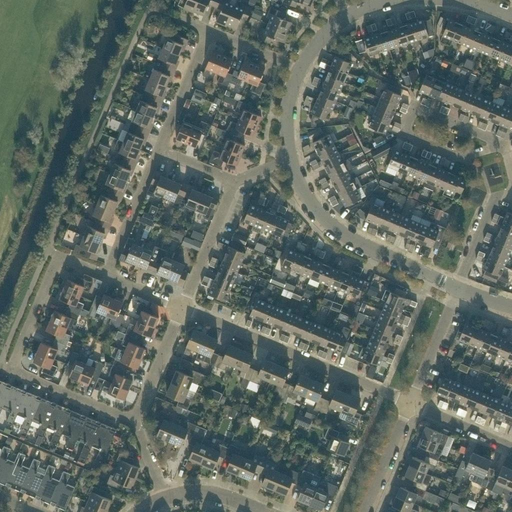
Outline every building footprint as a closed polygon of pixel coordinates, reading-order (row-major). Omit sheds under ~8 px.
[(186,0),(184,7),(194,11),(198,0),(186,0)] [(215,6),(217,0),(198,0),(194,11),(204,15),(209,4),(215,6)] [(229,3),(230,0),(217,0),(215,6),(221,9),(217,21),(227,25),(234,6),(229,3)] [(247,20),(251,8),(242,4),(240,8),(234,6),(227,25),(236,29),(241,17),(247,20)] [(280,17),(282,12),(271,7),(267,17),(271,19),(269,24),(287,32),(292,22),(280,17)] [(259,20),(262,12),(254,8),(251,16),(259,20)] [(443,28),(447,19),(440,16),(437,25),(443,28)] [(418,40),(428,36),(423,19),(413,22),(418,40)] [(452,40),(459,23),(449,19),(442,36),(452,40)] [(409,43),(418,40),(413,22),(403,26),(409,43)] [(461,44),(468,27),(459,23),(452,40),(461,44)] [(283,42),(287,32),(269,24),(266,30),(262,28),(258,38),(269,43),(272,37),(283,42)] [(399,46),(409,43),(403,26),(393,29),(399,46)] [(471,48),(478,31),(468,27),(461,44),(471,48)] [(389,49),(399,46),(393,29),(384,32),(389,49)] [(480,51),(487,35),(478,31),(471,48),(480,51)] [(380,52),(389,49),(384,32),(374,35),(380,52)] [(186,46),(188,39),(175,34),(172,40),(167,37),(163,48),(179,55),(183,45),(186,46)] [(370,55),(380,52),(374,35),(364,38),(370,55)] [(490,55),(496,39),(487,35),(480,51),(490,55)] [(499,59),(506,43),(496,39),(490,55),(499,59)] [(359,53),(365,51),(361,40),(356,42),(359,53)] [(508,63),(511,54),(511,45),(506,43),(499,59),(508,63)] [(175,64),(179,55),(163,48),(158,58),(164,60),(162,66),(175,71),(177,65),(175,64)] [(215,73),(223,55),(213,51),(202,75),(207,77),(210,70),(215,73)] [(227,72),(233,59),(223,55),(215,73),(220,75),(217,82),(228,86),(229,82),(232,75),(227,72)] [(348,73),(352,63),(335,56),(331,66),(348,73)] [(248,82),(255,64),(245,60),(240,72),(234,70),(232,75),(229,82),(240,86),(243,80),(248,82)] [(459,74),(462,66),(453,63),(450,70),(459,74)] [(259,82),(265,68),(255,64),(248,82),(252,84),(250,91),(260,95),(265,84),(259,82)] [(172,77),(175,71),(162,66),(159,71),(154,69),(149,79),(166,86),(170,76),(172,77)] [(344,82),(348,73),(331,66),(327,75),(344,82)] [(416,70),(407,73),(411,86),(418,76),(416,70)] [(429,95),(436,78),(426,74),(419,91),(429,95)] [(438,99),(445,82),(447,78),(437,74),(436,78),(429,95),(438,99)] [(340,92),(344,82),(327,75),(323,85),(340,92)] [(162,96),(166,86),(149,79),(145,89),(146,89),(143,95),(162,103),(164,97),(162,96)] [(448,102),(455,86),(445,82),(438,99),(448,102)] [(399,94),(402,89),(389,83),(386,89),(385,88),(380,98),(397,105),(401,95),(399,94)] [(336,101),(340,92),(323,85),(319,94),(336,101)] [(457,106),(464,90),(455,86),(448,102),(457,106)] [(207,93),(197,89),(196,89),(193,94),(204,99),(207,93)] [(466,110),(473,94),(464,90),(457,106),(466,110)] [(202,105),(204,99),(193,94),(191,100),(202,105)] [(332,110),(336,101),(319,94),(315,103),(332,110)] [(476,114),(483,98),(473,94),(466,110),(476,114)] [(159,108),(162,103),(143,95),(141,100),(136,110),(153,117),(157,108),(159,108)] [(393,114),(397,105),(380,98),(377,107),(393,114)] [(485,118),(492,102),(483,98),(476,114),(485,118)] [(251,105),(239,101),(239,100),(234,111),(242,114),(239,119),(257,126),(261,116),(248,111),(251,105)] [(495,122),(502,106),(492,102),(485,118),(495,122)] [(328,120),(332,110),(315,103),(311,113),(312,113),(309,120),(309,126),(322,125),(324,119),(328,120)] [(504,126),(511,110),(502,106),(495,122),(504,126)] [(389,124),(393,114),(377,107),(373,117),(389,124)] [(149,127),(153,117),(136,110),(132,121),(138,123),(135,128),(149,134),(151,128),(149,127)] [(188,123),(191,116),(186,114),(176,139),(186,143),(193,125),(188,123)] [(385,133),(389,124),(373,117),(369,126),(385,133)] [(253,136),(257,126),(239,119),(237,124),(230,121),(226,131),(233,135),(237,136),(239,131),(253,136)] [(207,136),(212,125),(201,121),(198,128),(193,125),(186,143),(196,147),(202,134),(207,136)] [(309,139),(320,133),(317,127),(306,133),(309,139)] [(146,140),(149,134),(135,128),(133,134),(123,129),(119,139),(124,141),(123,142),(140,149),(144,139),(146,140)] [(233,135),(226,131),(222,130),(218,140),(225,143),(223,148),(241,155),(245,146),(231,140),(233,135)] [(351,146),(358,142),(353,133),(346,137),(351,146)] [(317,152),(333,143),(328,134),(313,142),(317,152)] [(372,143),(375,148),(386,142),(383,137),(380,136),(374,139),(375,141),(372,143)] [(140,149),(123,142),(117,139),(114,147),(115,150),(120,152),(118,158),(136,165),(138,159),(136,158),(140,149)] [(322,161),(338,152),(333,143),(317,152),(322,161)] [(374,150),(371,151),(373,155),(375,158),(376,159),(392,151),(387,143),(374,150)] [(237,165),(241,155),(223,148),(221,153),(214,150),(209,162),(221,167),(224,160),(237,165)] [(397,170),(404,153),(395,149),(388,166),(397,170)] [(327,170),(342,162),(338,152),(322,161),(327,170)] [(407,174),(414,157),(404,153),(397,170),(407,174)] [(416,178),(423,161),(414,157),(407,174),(416,178)] [(133,171),(136,165),(118,158),(115,163),(110,173),(127,180),(131,170),(133,171)] [(342,162),(327,170),(331,179),(347,171),(353,168),(348,159),(342,162)] [(426,182),(433,165),(423,161),(416,178),(426,182)] [(426,182),(424,186),(433,190),(435,186),(442,169),(433,165),(426,182)] [(445,190),(451,173),(442,169),(435,186),(445,190)] [(161,176),(162,174),(156,171),(147,194),(153,196),(155,192),(164,196),(171,180),(161,176)] [(336,188),(352,180),(347,171),(331,179),(336,188)] [(123,190),(127,180),(110,173),(106,183),(111,186),(109,191),(123,197),(125,191),(123,190)] [(445,190),(443,194),(452,198),(454,194),(455,191),(461,194),(467,180),(461,178),(461,177),(451,173),(445,190)] [(340,197),(356,189),(362,186),(357,177),(352,180),(336,188),(340,197)] [(171,180),(164,196),(174,201),(172,204),(178,207),(182,198),(183,197),(188,184),(182,182),(181,184),(171,180)] [(193,189),(194,187),(188,184),(182,198),(178,207),(184,209),(186,206),(196,210),(203,193),(193,189)] [(363,202),(359,194),(356,189),(340,197),(345,206),(347,205),(352,215),(363,202)] [(120,202),(123,197),(109,191),(107,197),(101,194),(97,204),(114,211),(118,201),(120,202)] [(203,193),(196,210),(205,214),(203,217),(210,220),(214,211),(217,205),(220,197),(214,195),(213,197),(209,196),(203,193)] [(375,224),(382,207),(372,203),(365,219),(375,224)] [(110,221),(114,211),(97,204),(93,215),(98,217),(96,222),(109,228),(112,222),(110,221)] [(253,225),(260,208),(250,204),(244,221),(253,225)] [(451,214),(455,206),(449,204),(446,211),(451,214)] [(384,227),(391,211),(382,207),(375,224),(384,227)] [(261,233),(263,229),(270,212),(260,208),(253,225),(251,229),(261,233)] [(394,231),(401,215),(391,211),(384,227),(394,231)] [(272,233),(279,216),(270,212),(263,229),(272,233)] [(511,225),(511,213),(507,212),(503,221),(511,225)] [(403,235),(410,219),(401,215),(394,231),(403,235)] [(279,216),(272,233),(278,235),(282,237),(280,241),(285,243),(289,234),(290,234),(293,224),(288,222),(289,220),(279,216)] [(410,219),(403,235),(409,238),(407,242),(411,244),(413,239),(420,223),(410,219)] [(511,225),(503,221),(499,231),(511,236),(511,225)] [(107,234),(109,228),(96,222),(94,228),(88,226),(84,236),(101,243),(105,233),(107,234)] [(429,227),(422,243),(432,247),(433,245),(438,248),(446,228),(431,222),(429,227)] [(422,243),(429,227),(420,223),(413,239),(422,243)] [(511,236),(499,231),(495,240),(511,247),(511,236)] [(245,245),(247,238),(234,233),(232,239),(245,245)] [(97,253),(101,243),(84,236),(80,245),(76,244),(74,250),(96,260),(99,254),(97,253)] [(133,243),(135,240),(128,237),(119,259),(125,262),(126,260),(136,264),(143,247),(133,243)] [(511,247),(495,240),(491,250),(508,257),(511,247)] [(245,253),(247,247),(232,241),(230,246),(229,246),(225,256),(241,263),(245,253)] [(453,251),(455,245),(448,242),(446,248),(453,251)] [(145,270),(151,273),(156,259),(161,248),(155,246),(153,252),(143,247),(136,264),(146,268),(145,270)] [(161,248),(151,273),(157,275),(157,273),(167,277),(174,260),(165,256),(167,251),(161,248)] [(291,269),(298,253),(288,249),(281,265),(291,269)] [(319,256),(321,251),(317,249),(313,259),(308,257),(301,273),(310,277),(317,261),(319,256)] [(504,266),(508,257),(491,250),(487,259),(504,266)] [(308,257),(304,255),(298,253),(291,269),(301,273),(308,257)] [(237,272),(241,263),(225,256),(221,265),(237,272)] [(338,264),(340,258),(336,257),(332,267),(326,265),(319,281),(329,285),(336,269),(338,264)] [(500,276),(504,266),(487,259),(483,269),(485,270),(482,276),(506,286),(509,279),(500,276)] [(182,270),(185,265),(174,260),(167,277),(177,281),(176,283),(183,286),(188,273),(182,270)] [(319,281),(326,265),(317,261),(310,277),(319,281)] [(233,281),(237,272),(221,265),(217,274),(233,281)] [(338,289),(345,273),(336,269),(329,285),(338,289)] [(356,272),(352,270),(351,275),(345,273),(338,289),(348,293),(355,277),(356,272)] [(355,277),(348,293),(357,297),(364,281),(359,279),(358,278),(360,274),(356,272),(355,277)] [(229,291),(233,281),(217,274),(215,280),(204,276),(203,280),(229,291)] [(279,278),(272,275),(270,282),(276,284),(279,278)] [(88,293),(93,283),(80,278),(78,284),(67,279),(63,289),(80,296),(82,291),(88,293)] [(225,300),(229,291),(203,280),(201,284),(211,288),(209,294),(225,300)] [(372,295),(375,287),(370,285),(367,293),(372,295)] [(78,301),(80,296),(63,289),(59,299),(70,303),(68,309),(80,314),(84,304),(78,301)] [(403,308),(407,298),(386,289),(382,299),(386,301),(403,308)] [(106,315),(113,298),(103,294),(99,305),(93,302),(88,314),(98,319),(101,313),(106,315)] [(121,302),(123,299),(116,296),(114,299),(113,298),(106,315),(111,317),(109,323),(119,327),(124,315),(118,313),(123,302),(121,302)] [(259,319),(266,303),(257,299),(250,315),(259,319)] [(148,313),(150,307),(135,300),(132,307),(136,308),(134,312),(140,315),(138,320),(155,327),(159,317),(148,313)] [(386,301),(382,311),(399,317),(403,319),(405,315),(403,314),(402,314),(400,313),(403,308),(386,301)] [(269,323),(276,307),(266,303),(259,319),(269,323)] [(278,327),(285,310),(276,307),(269,323),(278,327)] [(75,324),(80,314),(68,309),(65,315),(54,311),(50,320),(67,327),(69,322),(75,324)] [(288,331),(295,314),(285,310),(278,327),(288,331)] [(382,311),(378,320),(395,327),(397,321),(401,323),(403,319),(399,317),(382,311)] [(304,318),(295,314),(288,331),(297,335),(304,318)] [(313,322),(304,318),(297,335),(307,339),(313,322)] [(65,333),(67,327),(50,320),(46,330),(57,334),(54,340),(66,345),(70,347),(71,342),(68,341),(71,335),(65,333)] [(155,327),(138,320),(136,325),(130,323),(126,333),(137,338),(140,332),(151,337),(151,336),(153,337),(157,328),(155,327)] [(391,336),(395,327),(378,320),(374,329),(391,336)] [(316,343),(323,326),(313,322),(307,339),(316,343)] [(468,343),(475,327),(465,323),(465,325),(461,323),(455,338),(468,343)] [(325,347),(332,330),(323,326),(316,343),(325,347)] [(341,352),(350,329),(344,326),(340,334),(332,330),(325,347),(335,351),(336,349),(341,352)] [(478,347),(485,331),(475,327),(468,343),(478,347)] [(387,346),(391,336),(374,329),(370,339),(387,346)] [(199,351),(206,335),(194,330),(184,353),(189,355),(192,348),(199,351)] [(487,351),(494,335),(485,331),(478,347),(487,351)] [(135,344),(137,338),(126,333),(121,344),(127,346),(125,351),(142,358),(146,349),(135,344)] [(212,352),(218,340),(206,335),(199,351),(196,357),(203,361),(214,365),(218,354),(212,352)] [(496,355),(503,339),(494,335),(487,351),(496,355)] [(370,339),(367,348),(383,355),(387,357),(389,353),(385,351),(387,346),(370,339)] [(506,359),(511,344),(511,342),(503,339),(496,355),(506,359)] [(62,356),(66,345),(54,340),(52,346),(41,342),(37,352),(54,359),(56,353),(62,356)] [(349,355),(354,344),(347,341),(342,352),(349,355)] [(235,366),(241,350),(229,345),(224,357),(218,354),(214,365),(224,369),(227,363),(235,366)] [(383,355),(367,348),(363,347),(359,356),(379,365),(383,355)] [(248,367),(253,355),(241,350),(235,366),(242,369),(239,375),(249,380),(254,369),(248,367)] [(81,361),(83,356),(73,351),(68,363),(74,366),(69,376),(79,380),(86,364),(81,361)] [(138,368),(142,358),(125,351),(123,357),(117,354),(115,359),(113,365),(124,370),(127,363),(138,368)] [(52,364),(54,359),(37,352),(33,361),(44,366),(42,371),(54,376),(58,366),(52,364)] [(191,369),(193,363),(182,358),(179,364),(191,369)] [(270,381),(277,364),(265,359),(260,372),(254,369),(249,380),(260,384),(263,378),(270,381)] [(99,376),(104,364),(94,360),(91,366),(86,364),(79,380),(89,384),(93,374),(99,376)] [(284,382),(289,369),(277,364),(270,381),(277,384),(274,390),(279,392),(277,398),(283,400),(285,395),(289,384),(284,382)] [(122,376),(124,370),(113,365),(108,375),(114,377),(112,383),(129,390),(133,380),(122,376)] [(198,384),(202,374),(192,369),(189,375),(177,370),(172,382),(188,389),(191,382),(198,384)] [(313,379),(304,376),(301,374),(295,387),(289,384),(285,395),(296,399),(298,393),(306,396),(313,379)] [(446,397),(453,380),(443,376),(436,393),(446,397)] [(100,391),(104,380),(99,377),(94,388),(100,391)] [(319,397),(325,384),(313,379),(306,396),(318,400),(314,408),(320,410),(325,399),(319,397)] [(7,383),(0,380),(0,414),(2,408),(12,385),(11,385),(10,388),(6,386),(7,383)] [(455,401),(462,384),(453,380),(446,397),(455,401)] [(185,396),(188,389),(172,382),(167,394),(179,399),(177,405),(187,409),(192,399),(185,396)] [(125,399),(129,390),(112,383),(110,388),(104,386),(102,390),(125,399)] [(465,405),(472,388),(462,384),(455,401),(465,405)] [(21,392),(22,389),(12,385),(2,408),(11,412),(6,422),(13,424),(17,414),(27,391),(26,391),(25,394),(21,392)] [(474,409),(481,392),(472,388),(465,405),(474,409)] [(341,410),(348,394),(336,389),(331,401),(325,399),(320,410),(326,413),(329,406),(341,410)] [(36,398),(37,396),(27,391),(17,414),(25,418),(21,428),(28,431),(32,421),(42,398),(41,398),(40,400),(36,398)] [(483,413),(490,396),(481,392),(474,409),(483,413)] [(355,412),(360,399),(348,394),(341,410),(349,413),(346,420),(356,424),(361,414),(355,412)] [(493,417),(500,400),(490,396),(483,413),(493,417)] [(51,404),(52,402),(42,398),(32,421),(40,424),(36,434),(43,437),(47,427),(57,404),(56,404),(55,406),(51,404)] [(502,421),(509,404),(500,400),(493,417),(502,421)] [(66,411),(67,408),(57,404),(47,427),(55,430),(51,440),(58,443),(62,433),(71,410),(70,413),(66,411)] [(511,425),(511,423),(511,405),(509,404),(502,421),(511,425)] [(81,417),(82,414),(71,410),(62,433),(70,437),(66,447),(73,449),(77,439),(86,416),(85,419),(81,417)] [(169,421),(172,414),(161,410),(157,421),(162,423),(157,435),(169,440),(176,424),(169,421)] [(283,413),(278,412),(273,423),(278,425),(283,413)] [(298,414),(295,422),(309,427),(312,420),(298,414)] [(95,423),(96,421),(86,416),(77,439),(85,443),(78,460),(85,463),(92,446),(101,423),(100,425),(95,423)] [(192,435),(197,425),(186,420),(183,427),(176,424),(169,440),(181,445),(186,433),(192,435)] [(110,429),(111,427),(101,423),(92,446),(100,449),(96,459),(103,462),(114,436),(115,433),(116,431),(110,429)] [(201,444),(207,429),(197,425),(192,435),(189,443),(195,446),(189,458),(201,463),(208,447),(201,444)] [(425,426),(421,436),(435,441),(438,443),(444,445),(447,439),(448,436),(442,433),(425,426)] [(339,431),(334,429),(329,427),(324,438),(331,440),(328,448),(344,454),(349,442),(337,437),(339,431)] [(8,436),(5,443),(10,445),(13,438),(8,436)] [(421,436),(418,445),(428,449),(426,455),(438,460),(440,454),(442,452),(442,450),(444,445),(438,443),(435,441),(421,436)] [(224,458),(226,454),(229,447),(218,443),(215,450),(208,447),(201,463),(213,468),(218,456),(224,458)] [(238,455),(241,448),(230,444),(229,447),(226,454),(232,457),(227,469),(239,474),(245,458),(238,455)] [(467,447),(461,445),(458,451),(464,453),(467,447)] [(6,458),(11,448),(4,446),(2,449),(0,454),(0,482),(5,485),(15,462),(14,462),(6,458)] [(21,465),(25,455),(19,452),(14,462),(15,462),(5,485),(6,485),(7,482),(11,484),(10,487),(20,491),(30,468),(29,468),(21,465)] [(474,473),(482,456),(473,452),(468,463),(462,460),(455,476),(461,479),(463,475),(467,477),(469,471),(474,473)] [(131,464),(133,459),(119,453),(115,461),(118,463),(115,469),(135,477),(138,470),(137,470),(138,467),(131,464)] [(261,469),(266,459),(255,454),(253,461),(245,458),(239,474),(251,479),(256,467),(261,469)] [(434,470),(438,460),(426,455),(423,461),(413,456),(409,466),(426,473),(428,468),(434,470)] [(487,471),(491,460),(482,456),(474,473),(480,475),(476,483),(486,488),(492,473),(487,471)] [(36,471),(40,461),(34,458),(29,468),(30,468),(20,491),(21,491),(22,489),(26,491),(25,493),(35,497),(45,474),(44,474),(36,471)] [(274,470),(276,463),(266,459),(261,469),(267,472),(262,484),(274,489),(281,473),(274,470)] [(51,477),(55,467),(49,464),(44,474),(45,474),(35,497),(36,495),(41,497),(40,499),(50,503),(60,481),(59,480),(51,477)] [(492,473),(486,488),(495,492),(501,494),(504,486),(511,470),(511,469),(503,465),(500,472),(498,476),(492,473)] [(409,466),(405,475),(415,480),(413,484),(413,485),(413,486),(414,486),(425,491),(428,485),(428,484),(430,481),(432,476),(426,473),(409,466)] [(83,478),(91,472),(87,468),(82,468),(79,476),(83,478)] [(132,484),(135,477),(115,469),(113,475),(110,474),(106,483),(121,489),(123,484),(130,486),(131,483),(132,484)] [(297,484),(301,473),(291,469),(288,476),(281,473),(274,489),(286,494),(291,482),(297,484)] [(66,483),(70,473),(63,470),(59,480),(60,481),(50,503),(50,504),(51,501),(56,503),(55,505),(65,510),(75,487),(66,483)] [(312,478),(304,474),(301,473),(297,484),(303,487),(298,499),(310,504),(316,488),(309,484),(312,478)] [(338,486),(334,484),(327,482),(324,491),(316,488),(310,504),(322,509),(327,497),(333,499),(338,486)] [(103,496),(105,491),(90,485),(86,493),(89,495),(87,501),(106,509),(109,502),(108,502),(109,499),(103,496)] [(421,501),(425,491),(414,486),(411,491),(400,487),(400,488),(397,487),(394,495),(413,503),(415,498),(421,501)] [(411,508),(413,503),(394,495),(390,503),(393,504),(392,506),(403,510),(402,511),(418,511),(419,511),(411,508)] [(105,511),(106,509),(87,501),(84,507),(81,506),(78,511),(105,511)]
